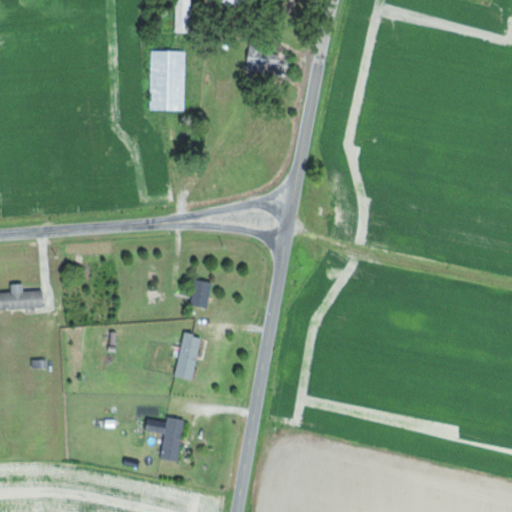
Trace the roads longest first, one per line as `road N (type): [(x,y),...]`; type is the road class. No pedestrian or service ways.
road 1 (residential): [(238,511),(289,215)]
road 2 (residential): [(289,215),(0,238)]
road 3 (residential): [(289,215),(324,45)]
